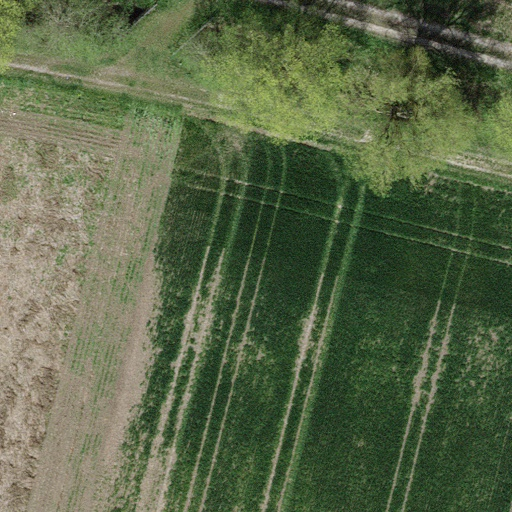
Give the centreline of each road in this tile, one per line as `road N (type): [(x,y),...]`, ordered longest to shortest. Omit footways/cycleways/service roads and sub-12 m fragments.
road 1 (track): [(115,80),(511,177)]
road 2 (track): [(289,0),(511,60)]
